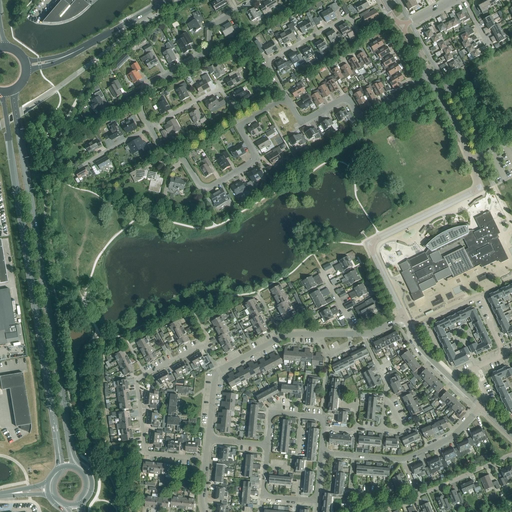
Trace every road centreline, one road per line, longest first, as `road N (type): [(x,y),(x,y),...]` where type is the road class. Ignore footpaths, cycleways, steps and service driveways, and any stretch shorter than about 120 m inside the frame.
road 1 (primary): [(70,450),(15,88)]
road 2 (primary): [(0,94),(56,441)]
road 3 (residential): [(146,126),(159,153),(181,156),(197,187),(205,187),(252,160),(237,127),(284,98)]
road 4 (unclassified): [(403,316),(368,243),(481,187),(469,160)]
road 5 (residential): [(205,458),(145,453),(136,379),(203,343)]
road 6 (residential): [(146,126),(137,103),(143,82),(202,49),(210,23),(256,0)]
road 7 (residential): [(284,98),(299,123),(344,97),(359,115),(415,84)]
road 8 (residential): [(360,35),(345,16),(264,64),(284,98)]
road 9 (residential): [(438,348),(427,322),(482,295),(503,353)]
road 10 (secondary): [(54,60),(160,4)]
